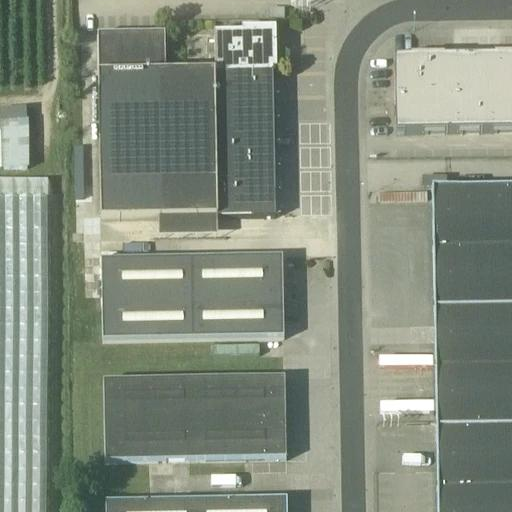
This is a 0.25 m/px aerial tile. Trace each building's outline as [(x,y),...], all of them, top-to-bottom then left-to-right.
[(275,72),(276,31),(241,31),(241,35),(214,35),(214,73),(165,74),(165,36),(97,37),(100,225),(274,220),(271,72),(275,72)] [(511,61),(395,64),(396,136),(511,134),(511,61)] [(0,172),(26,172),(26,125),(0,124),(0,172)] [(422,180),(422,190),(446,190),(446,180),(422,180)] [(511,511),(511,191),(432,193),(436,511),(511,511)] [(102,345),(282,342),(281,261),(100,264),(102,345)] [(104,466),(285,463),(283,382),(103,385),(104,466)] [(105,506),(104,511),(285,511),(286,503),(105,506)]
